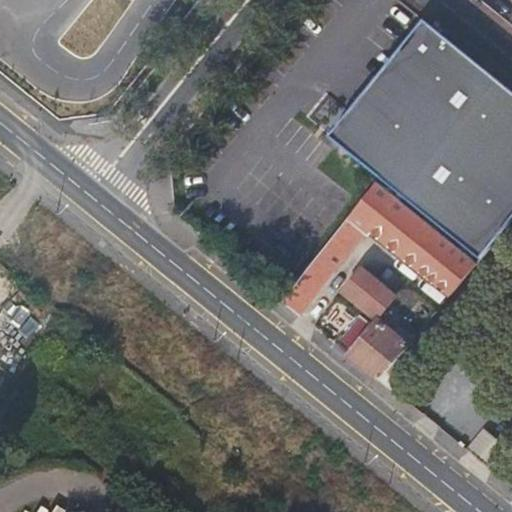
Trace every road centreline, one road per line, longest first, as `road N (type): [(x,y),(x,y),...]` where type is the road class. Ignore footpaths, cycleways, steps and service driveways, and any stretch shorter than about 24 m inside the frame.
road 1 (secondary): [(480,511),(95,200)]
road 2 (residential): [(95,200),(256,0)]
road 3 (unknown): [(158,0),(107,71),(71,80),(50,71),(35,39),(58,0)]
road 4 (secondary): [(95,200),(0,121)]
